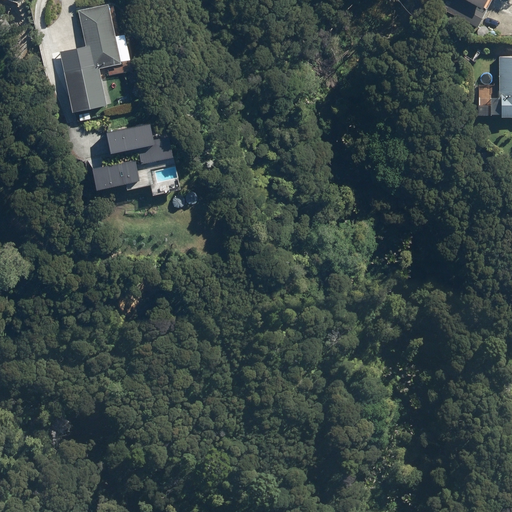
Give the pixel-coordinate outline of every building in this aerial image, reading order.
[(489,8),(473,0),(434,0),(435,1),(480,25),(489,8)] [(126,61),(111,2),(79,9),(93,64),(66,71),(76,111),(110,103),(102,67),(126,61)] [(511,54),(502,55),(503,94),(505,93),(506,114),(511,113),(511,54)] [(155,121),(110,131),(115,152),(141,146),(145,162),(177,155),(173,135),(158,138),(155,121)] [(143,178),(138,158),(97,167),(102,188),(143,178)]
